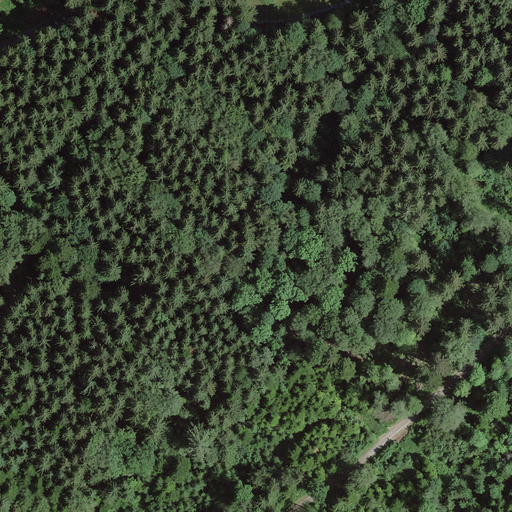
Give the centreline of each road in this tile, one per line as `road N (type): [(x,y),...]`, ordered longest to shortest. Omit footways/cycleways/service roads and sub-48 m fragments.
road 1 (track): [(511,323),(421,412),(294,511)]
road 2 (track): [(0,320),(23,262),(19,216),(0,182)]
